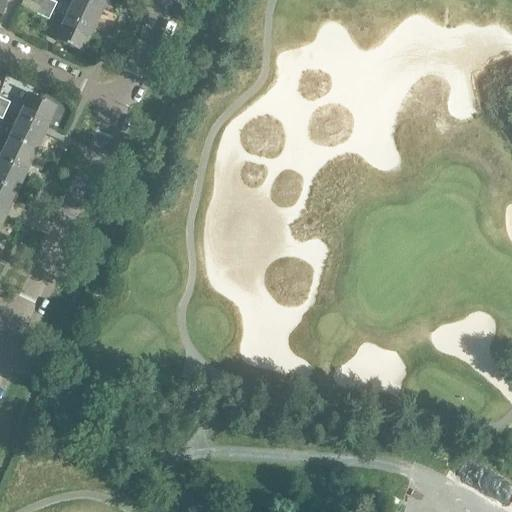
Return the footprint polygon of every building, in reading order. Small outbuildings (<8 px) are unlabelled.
[(0,0),(0,10),(4,12),(8,0),(0,0)] [(24,0),(40,7),(53,13),(57,4),(48,0),(24,0)] [(74,0),(66,19),(90,30),(100,9),(81,0),(74,0)] [(81,0),(100,9),(103,0),(81,0)] [(40,7),(36,15),(49,21),(53,13),(40,7)] [(80,51),(90,30),(66,19),(56,40),(80,51)] [(31,93),(21,115),(45,127),(56,105),(31,93)] [(0,109),(6,112),(11,104),(0,98),(0,109)] [(11,136),(35,148),(45,127),(21,115),(11,136)] [(0,159),(24,171),(35,148),(11,136),(4,151),(0,149),(0,159)] [(0,182),(15,190),(24,171),(0,159),(0,182)] [(0,210),(5,213),(15,190),(0,182),(0,210)] [(296,403),(274,401),(271,422),(293,423),(296,403)]
